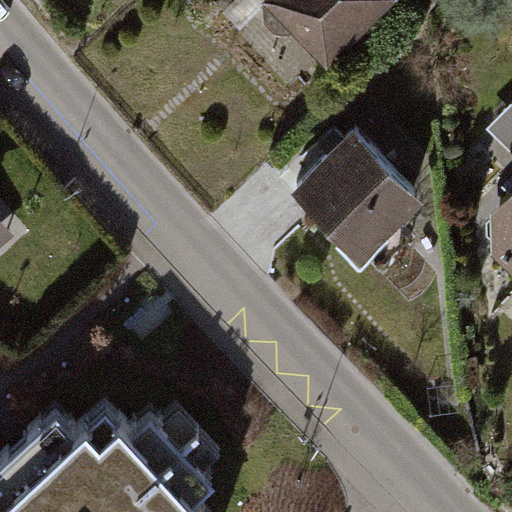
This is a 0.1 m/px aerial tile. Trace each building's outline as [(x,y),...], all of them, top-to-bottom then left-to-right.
[(410,0),(292,0),(349,58),(410,0)] [(421,195),(362,128),(303,180),(362,247),(421,195)] [(511,198),(476,234),(511,271),(511,198)] [(511,295),(503,304),(511,312),(511,295)] [(204,469),(151,413),(131,431),(103,401),(76,425),(55,401),(0,451),(0,511),(205,511),(184,488),(204,469)]
